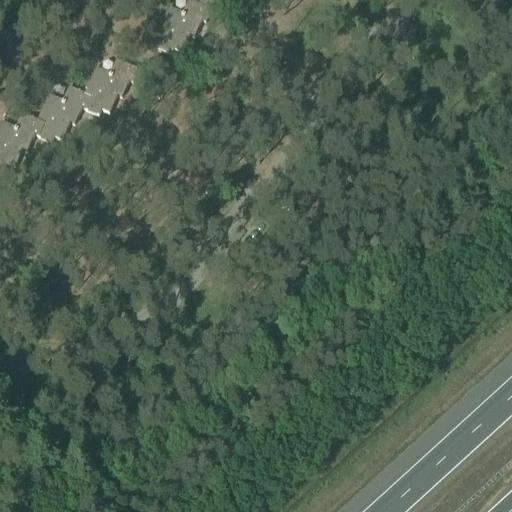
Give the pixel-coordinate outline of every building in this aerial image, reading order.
[(200,0),(198,6),(212,12),(214,7),(222,11),(226,0),(200,0)] [(212,12),(198,6),(188,2),(182,16),(168,10),(156,37),(163,39),(157,52),(171,58),(174,52),(182,56),(189,38),(194,40),(201,24),(206,26),(212,12)] [(95,70),(84,96),(92,99),(86,113),(99,119),(101,113),(109,116),(117,98),(122,100),(129,84),(133,86),(139,72),(115,62),(109,76),(95,70)] [(48,97),(37,123),(44,126),(39,140),(51,146),(54,140),(62,143),(70,125),(74,127),(81,111),(86,113),(92,99),(84,96),(68,89),(62,103),(48,97)] [(0,169),(4,172),(6,167),(14,170),(22,152),(27,154),(34,138),(39,140),(44,126),(37,123),(21,116),(15,130),(1,124),(0,125),(0,169)]
